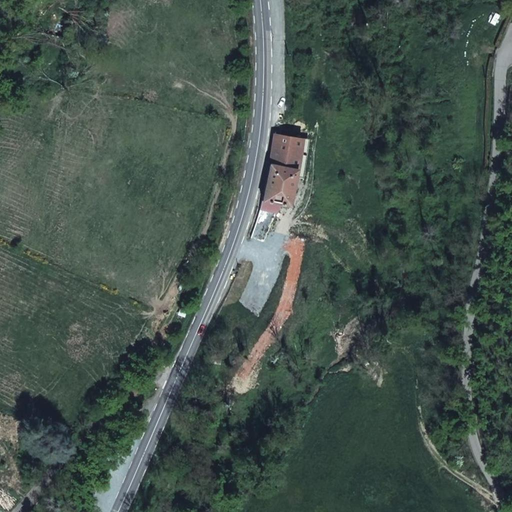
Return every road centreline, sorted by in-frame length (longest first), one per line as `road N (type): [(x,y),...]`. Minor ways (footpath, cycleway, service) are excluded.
road 1 (secondary): [(264,0),(264,124),(241,218),(117,511)]
road 2 (residential): [(511,39),(495,60),(492,192),(466,326),(466,422),(503,511)]
